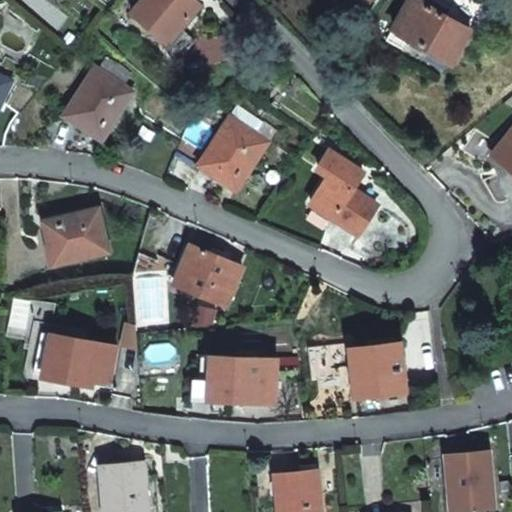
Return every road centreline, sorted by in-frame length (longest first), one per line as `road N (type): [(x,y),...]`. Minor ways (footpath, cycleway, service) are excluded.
road 1 (residential): [(234,0),(422,179),(451,232),(439,274),(397,288),(171,192),(40,159),(0,160)]
road 2 (residential): [(511,391),(317,432),(198,436),(89,414),(0,409)]
